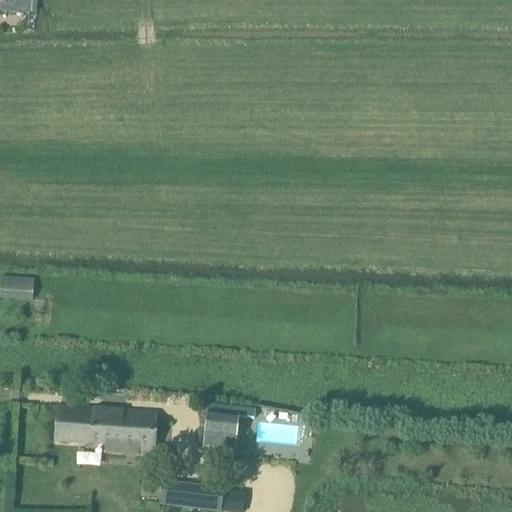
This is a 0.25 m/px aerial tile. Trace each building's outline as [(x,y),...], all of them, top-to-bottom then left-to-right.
[(0,0),(0,14),(36,16),(36,0),(0,0)] [(33,281),(1,279),(0,291),(0,299),(32,302),(33,281)] [(234,452),(238,411),(207,407),(203,448),(234,452)] [(54,443),(106,447),(106,454),(152,457),(155,417),(57,409),(54,443)] [(206,511),(211,511),(214,487),(162,481),(160,507),(206,511)]
